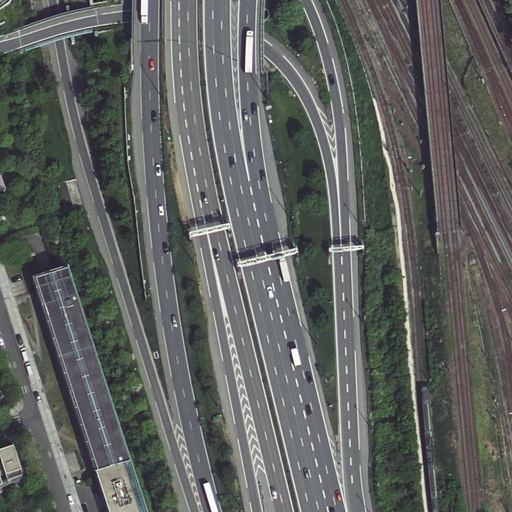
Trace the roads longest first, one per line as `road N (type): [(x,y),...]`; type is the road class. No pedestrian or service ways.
road 1 (trunk): [(52,0),(77,131),(194,511)]
road 2 (trunk): [(150,0),(161,259),(212,511)]
road 3 (trunk): [(342,252),(312,112),(285,67),(258,42),(218,23),(144,14),(0,47)]
road 4 (trunk): [(194,148),(284,511)]
road 5 (trunk): [(194,148),(201,225),(257,511)]
road 6 (trunk): [(264,263),(229,150),(222,0)]
road 7 (trunk): [(264,263),(248,0)]
road 8 (trunk): [(355,511),(342,252)]
road 9 (trunk): [(342,252),(338,114),(305,0)]
road 10 (trunk): [(325,511),(264,263)]
road 11 (trunk): [(184,0),(194,148)]
